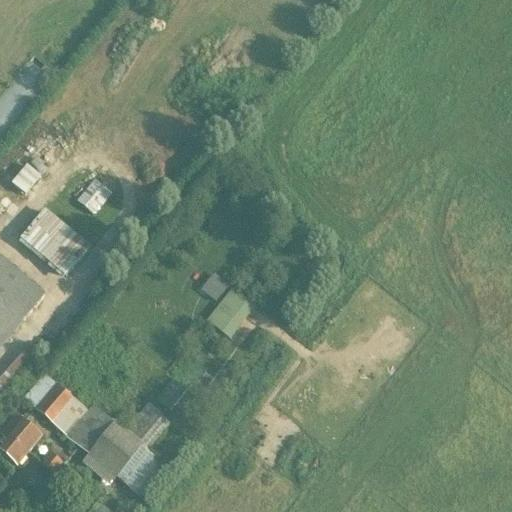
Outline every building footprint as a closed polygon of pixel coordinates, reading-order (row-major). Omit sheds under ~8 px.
[(0,141),(51,74),(30,58),(0,97),(0,141)] [(29,166),(13,183),(27,195),(42,178),(29,166)] [(96,180),(79,201),(95,215),(112,194),(96,180)] [(65,279),(92,250),(47,209),(20,239),(65,279)] [(0,354),(47,293),(0,257),(0,354)] [(215,304),(228,287),(216,277),(203,294),(215,304)] [(231,289),(209,323),(233,339),(255,305),(231,289)] [(32,346),(0,380),(0,384),(6,390),(40,354),(32,346)] [(170,411),(188,392),(174,379),(157,398),(170,411)] [(73,397),(57,383),(37,406),(39,407),(36,409),(52,422),(73,397)] [(130,428),(152,447),(173,424),(151,405),(130,428)] [(0,447),(19,465),(43,434),(22,418),(0,444),(2,445),(0,446),(0,447)] [(110,511),(99,503),(92,511),(110,511)]
